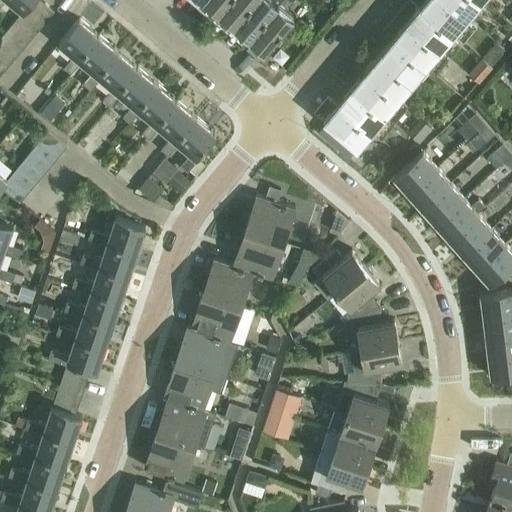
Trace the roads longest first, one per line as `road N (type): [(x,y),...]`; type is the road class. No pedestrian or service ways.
road 1 (residential): [(87,511),(182,227),(264,126)]
road 2 (residential): [(451,418),(447,349),(427,289),(398,241),(264,126)]
road 3 (residential): [(264,126),(114,0)]
road 4 (residential): [(264,126),(370,0)]
